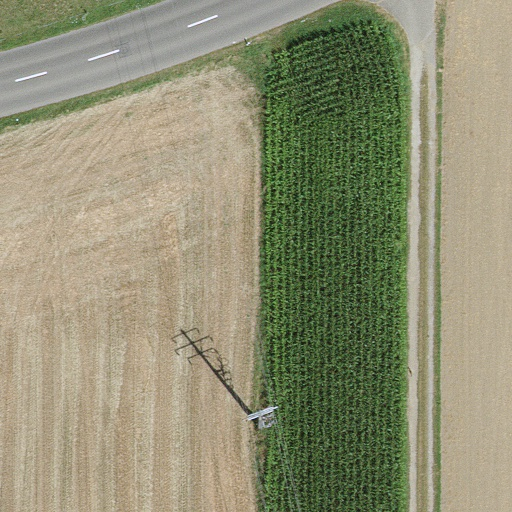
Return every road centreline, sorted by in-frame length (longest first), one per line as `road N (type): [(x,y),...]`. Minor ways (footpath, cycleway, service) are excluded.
road 1 (track): [(411,0),(416,511)]
road 2 (tertiary): [(253,0),(0,76)]
